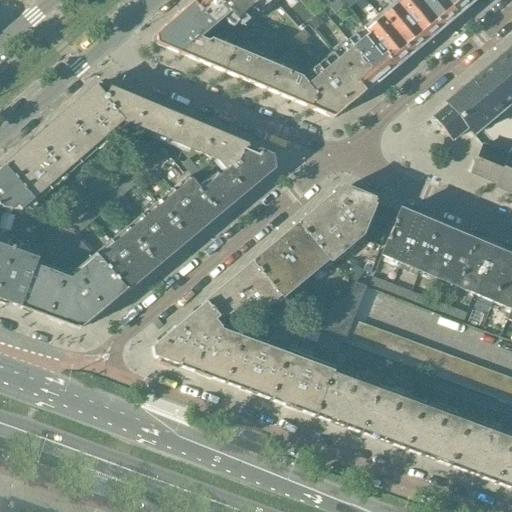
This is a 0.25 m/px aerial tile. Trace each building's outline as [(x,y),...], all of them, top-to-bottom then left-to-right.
[(239,25),(216,0),(196,0),(192,4),(214,29),(222,21),(227,27),(234,29),(235,27),(239,25)] [(256,14),(244,0),(216,0),(239,25),(239,24),(242,27),(256,14)] [(272,1),(271,0),(244,0),(256,14),(272,1)] [(337,0),(328,8),(334,15),(343,7),(337,0)] [(441,29),(417,0),(398,0),(395,3),(427,41),(441,29)] [(456,16),(442,0),(417,0),(441,29),(456,16)] [(471,4),(467,0),(442,0),(456,16),(471,4)] [(427,41),(395,3),(379,16),(411,54),(427,41)] [(192,4),(155,37),(156,46),(180,56),(197,41),(200,41),(214,29),(192,4)] [(411,54),(379,16),(363,29),(395,67),(411,54)] [(316,18),(307,25),(314,33),(323,26),(316,18)] [(395,67),(363,29),(347,43),(379,81),(395,67)] [(302,31),(285,45),(291,53),(309,39),(302,31)] [(200,42),(200,41),(197,41),(180,56),(225,75),(234,52),(211,42),(207,44),(200,42)] [(379,81),(347,43),(331,56),(363,94),(379,81)] [(447,107),(432,119),(451,142),(466,130),(472,137),(511,103),(511,47),(445,104),(447,107)] [(265,92),(275,68),(234,52),(225,75),(265,92)] [(363,94),(331,56),(316,68),(348,107),(363,94)] [(314,97),(301,81),(301,80),(294,77),(297,69),(277,61),(275,68),(265,92),(309,110),(314,97)] [(348,107),(316,68),(301,81),(314,97),(309,110),(332,120),(348,107)] [(125,127),(105,104),(110,92),(97,87),(77,104),(109,141),(125,127)] [(135,129),(144,106),(110,92),(105,104),(125,127),(130,133),(135,129)] [(109,141),(77,104),(62,118),(94,155),(109,141)] [(175,146),(184,123),(144,106),(135,129),(175,146)] [(94,155),(62,118),(47,131),(79,167),(94,155)] [(235,144),(209,133),(184,123),(175,146),(214,162),(235,144)] [(79,167),(47,131),(32,144),(64,181),(79,167)] [(153,138),(142,148),(148,156),(160,146),(153,138)] [(64,181),(32,144),(17,157),(50,193),(64,181)] [(223,173),(251,151),(235,144),(214,162),(223,173)] [(174,151),(169,145),(147,163),(152,170),(174,151)] [(482,147),(476,162),(471,174),(497,185),(495,188),(511,195),(511,153),(510,152),(508,158),(482,147)] [(148,156),(142,148),(127,160),(134,168),(148,156)] [(241,196),(272,170),(270,159),(251,151),(223,173),(241,196)] [(50,193),(17,157),(2,170),(31,202),(31,203),(34,206),(50,193)] [(188,159),(181,166),(195,183),(202,176),(188,159)] [(119,181),(134,168),(127,160),(112,173),(119,181)] [(138,182),(152,170),(147,163),(132,176),(138,182)] [(31,202),(2,170),(0,171),(0,211),(6,212),(20,212),(31,203),(31,202)] [(119,181),(112,173),(97,185),(104,193),(119,181)] [(241,196),(223,173),(198,194),(216,217),(241,196)] [(123,195),(138,182),(132,176),(117,188),(123,195)] [(216,217),(198,194),(185,178),(169,191),(201,229),(216,217)] [(88,207),(104,193),(97,185),(82,199),(88,207)] [(107,208),(123,195),(117,188),(101,202),(107,208)] [(361,236),(375,203),(345,190),(340,191),(330,200),(361,236)] [(201,229),(169,191),(154,204),(157,209),(185,242),(201,229)] [(70,222),(88,207),(82,199),(64,214),(70,222)] [(361,236),(330,200),(313,214),(344,250),(361,236)] [(92,221),(107,208),(101,202),(86,214),(92,221)] [(185,242),(157,209),(154,204),(139,216),(171,255),(185,242)] [(399,265),(417,220),(399,213),(380,257),(399,265)] [(78,232),(92,221),(86,214),(73,226),(78,232)] [(344,250),(313,214),(297,227),(324,259),(328,264),(344,250)] [(171,255),(139,216),(124,229),(128,233),(156,267),(171,255)] [(417,272),(435,228),(417,220),(399,265),(417,272)] [(94,254),(78,234),(74,229),(50,223),(40,250),(35,264),(67,276),(94,254)] [(279,297),(324,259),(297,227),(252,265),(279,297)] [(435,280),(454,236),(435,228),(417,272),(435,280)] [(156,267),(128,233),(124,229),(109,242),(140,280),(156,267)] [(35,264),(40,250),(0,234),(0,302),(74,330),(82,329),(126,292),(94,254),(67,276),(35,264)] [(362,236),(348,254),(358,262),(348,275),(355,280),(379,249),(362,236)] [(454,288),(472,243),(454,236),(435,280),(454,288)] [(140,280),(109,242),(94,254),(126,292),(140,280)] [(473,296),(491,251),(472,243),(454,288),(473,296)] [(491,304),(509,259),(491,251),(473,296),(491,304)] [(509,311),(511,303),(511,260),(509,259),(491,304),(509,311)] [(283,301),(279,297),(252,265),(232,282),(256,309),(279,305),(283,301)] [(369,284),(376,287),(378,280),(371,278),(369,284)] [(390,285),(378,280),(376,287),(388,292),(390,285)] [(256,309),(232,282),(206,303),(223,321),(232,313),(256,309)] [(351,322),(365,288),(354,284),(301,328),(340,349),(341,347),(342,344),(343,344),(351,322)] [(402,289),(390,285),(388,292),(399,296),(402,289)] [(409,292),(402,289),(399,296),(406,299),(409,292)] [(417,295),(409,292),(406,299),(414,302),(417,295)] [(428,299),(417,295),(414,302),(425,306),(428,299)] [(441,304),(428,299),(425,306),(436,310),(439,311),(441,304)] [(203,377),(220,328),(220,324),(223,321),(206,303),(151,349),(153,359),(203,377)] [(442,316),(446,306),(441,304),(439,311),(436,310),(435,313),(442,316)] [(465,314),(446,306),(442,316),(461,323),(465,314)] [(297,326),(278,319),(275,325),(295,332),(297,326)] [(363,326),(351,322),(343,344),(354,348),(363,326)] [(373,330),(363,326),(354,348),(365,352),(373,330)] [(225,386),(243,337),(220,328),(203,377),(225,386)] [(373,330),(365,352),(375,356),(383,334),(373,330)] [(394,338),(383,334),(375,356),(386,360),(394,338)] [(248,394),(266,345),(243,337),(225,386),(248,394)] [(404,341),(394,338),(386,360),(396,364),(404,341)] [(404,341),(396,364),(406,368),(414,345),(404,341)] [(270,402),(289,354),(266,345),(248,394),(270,402)] [(425,349),(414,345),(406,368),(417,371),(425,349)] [(347,349),(341,347),(340,349),(338,354),(344,357),(347,349)] [(353,351),(347,349),(344,357),(350,359),(353,351)] [(436,353),(425,349),(417,371),(428,375),(436,353)] [(358,353),(353,351),(350,359),(355,361),(358,353)] [(364,355),(358,353),(355,361),(361,363),(364,355)] [(447,357),(436,353),(428,375),(439,380),(447,357)] [(293,410),(311,362),(289,354),(270,402),(293,410)] [(369,357),(364,355),(361,363),(367,365),(369,357)] [(375,359),(369,357),(367,365),(372,367),(375,359)] [(458,361),(447,357),(439,380),(450,383),(458,361)] [(381,362),(375,359),(372,367),(378,369),(381,362)] [(458,361),(450,383),(460,387),(468,365),(458,361)] [(315,419),(332,372),(333,370),(311,362),(293,410),(315,419)] [(392,366),(386,364),(383,371),(389,373),(392,366)] [(468,365),(460,387),(471,391),(479,369),(468,365)] [(398,368),(392,366),(389,373),(395,375),(398,368)] [(404,370),(398,368),(395,375),(401,378),(404,370)] [(491,373),(479,369),(471,391),(483,396),(491,373)] [(409,372),(404,370),(401,378),(406,380),(409,372)] [(338,427),(355,380),(332,372),(315,419),(338,427)] [(414,374),(409,372),(406,380),(412,382),(414,374)] [(501,377),(491,373),(483,396),(493,399),(501,377)] [(420,376),(414,374),(412,382),(417,384),(420,376)] [(426,378),(420,376),(417,384),(423,386),(426,378)] [(501,377),(493,399),(504,403),(511,381),(501,377)] [(432,380),(426,378),(423,386),(429,388),(432,380)] [(360,435),(377,388),(355,380),(338,427),(360,435)] [(437,382),(432,380),(429,388),(434,390),(437,382)] [(443,385),(437,382),(434,390),(440,392),(443,385)] [(443,385),(440,392),(446,394),(449,387),(443,385)] [(383,444),(400,397),(377,388),(360,435),(383,444)] [(460,391),(454,389),(451,396),(457,398),(460,391)] [(465,393),(460,391),(457,398),(462,400),(465,393)] [(471,395),(465,393),(462,400),(468,403),(471,395)] [(476,397),(471,395),(468,403),(473,404),(476,397)] [(405,452),(423,405),(400,397),(383,444),(405,452)] [(482,399),(476,397),(473,404),(479,407),(482,399)] [(488,401),(482,399),(479,407),(485,409),(488,401)] [(493,403),(488,401),(485,409),(490,411),(493,403)] [(499,405),(493,403),(490,411),(496,413),(499,405)] [(428,460),(445,413),(423,405),(405,452),(428,460)] [(504,407),(499,405),(496,413),(501,415),(504,407)] [(504,407),(501,415),(507,417),(510,409),(504,407)] [(450,468),(467,422),(445,413),(428,460),(450,468)] [(472,477),(490,430),(467,422),(450,468),(472,477)] [(495,485),(511,438),(490,430),(472,477),(495,485)] [(511,491),(511,438),(495,485),(511,491)]
